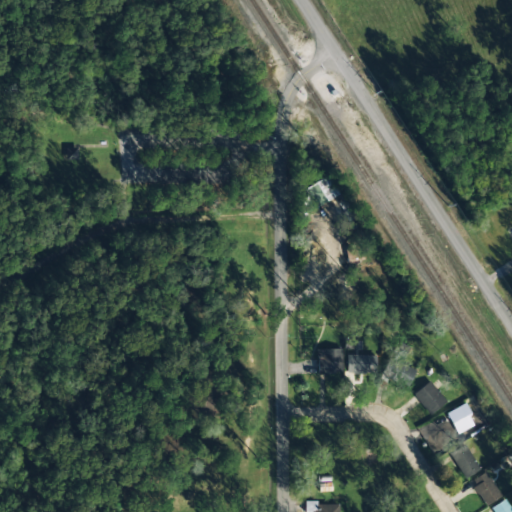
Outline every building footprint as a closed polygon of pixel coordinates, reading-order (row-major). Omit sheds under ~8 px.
[(79,163),(78,148),(65,148),(66,163),(79,163)] [(337,196),(328,177),(304,189),(313,208),(337,196)] [(341,373),(341,349),(316,349),(317,374),(341,373)] [(374,373),(373,355),(346,356),(347,374),(374,373)] [(415,370),(391,359),(384,373),(408,385),(415,370)] [(412,395),(429,415),(446,402),(428,381),(412,395)] [(456,434),(475,425),(464,403),(445,413),(456,434)] [(478,471),(465,444),(449,452),(463,479),(478,471)] [(485,506),(501,496),(485,472),(470,482),(485,506)] [(490,508),(492,511),(511,511),(505,499),(490,508)]
